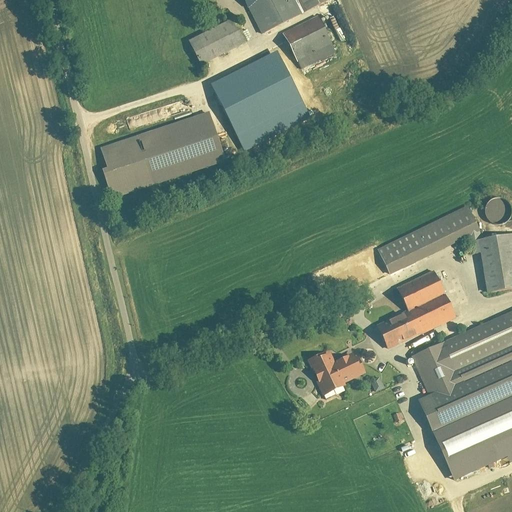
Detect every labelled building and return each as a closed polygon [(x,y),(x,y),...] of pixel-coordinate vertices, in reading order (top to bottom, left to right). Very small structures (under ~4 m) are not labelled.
[(250,7),(265,36),(335,0),(236,0),(242,11),(250,7)] [(285,36),(298,61),(264,78),(271,92),(338,57),(318,19),(285,36)] [(191,41),(202,66),(248,46),(236,21),(191,41)] [(220,82),(228,98),(264,80),(256,64),(220,82)] [(211,116),(102,152),(118,199),(227,164),(211,116)] [(485,209),(485,219),(489,225),(498,229),(508,227),(511,223),(511,202),(507,198),(498,197),(490,200),(485,209)] [(468,207),(379,253),(391,276),(480,231),(468,207)] [(511,234),(479,241),(489,293),(511,289),(511,234)] [(439,273),(398,291),(407,309),(374,325),(386,352),(460,318),(439,273)] [(511,314),(414,358),(446,429),(511,399),(511,314)] [(358,350),(337,359),(334,350),(307,361),(324,401),(350,390),(347,383),(368,375),(358,350)]
